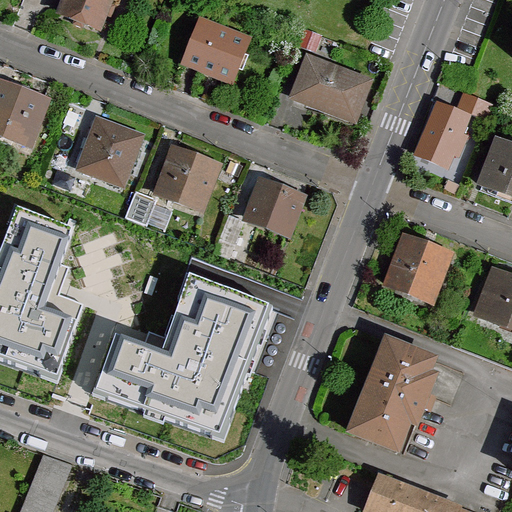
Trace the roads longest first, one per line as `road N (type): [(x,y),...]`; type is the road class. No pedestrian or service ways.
road 1 (residential): [(371,186),(0,42)]
road 2 (residential): [(371,186),(280,425),(257,509)]
road 3 (residential): [(257,509),(0,415)]
road 4 (residential): [(443,0),(371,186)]
road 5 (residential): [(371,186),(511,241)]
